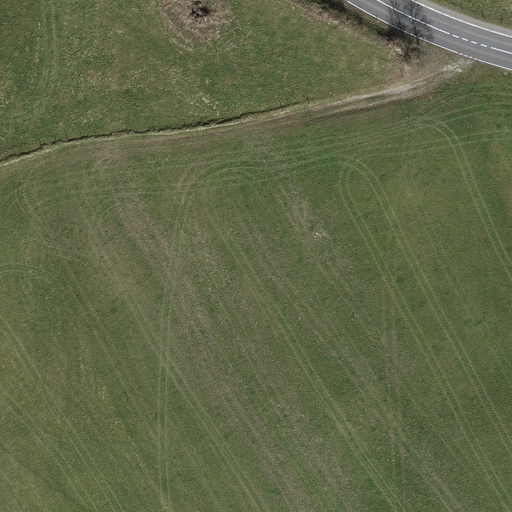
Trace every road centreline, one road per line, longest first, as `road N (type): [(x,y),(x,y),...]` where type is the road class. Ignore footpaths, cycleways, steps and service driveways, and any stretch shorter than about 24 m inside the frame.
road 1 (track): [(472,42),(462,62),(409,90),(15,172)]
road 2 (secondary): [(511,53),(376,0)]
